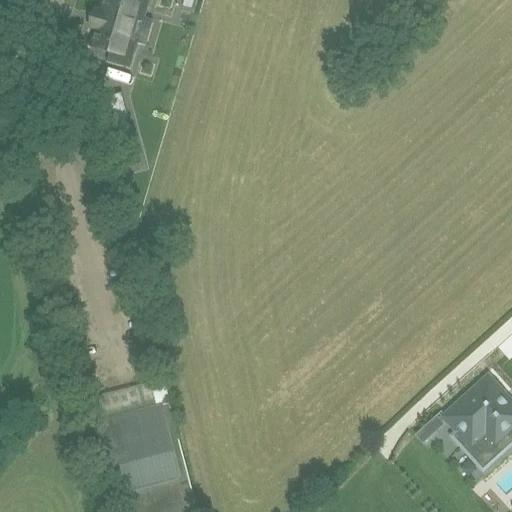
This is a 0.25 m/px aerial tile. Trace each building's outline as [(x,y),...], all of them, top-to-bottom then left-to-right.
[(97,31),(92,46),(110,51),(107,63),(131,70),(138,46),(138,45),(129,42),(136,18),(145,21),(145,20),(151,0),(125,0),(124,4),(110,0),(105,0),(102,14),(97,13),(96,16),(93,26),(92,29),(97,31)] [(113,171),(140,164),(128,117),(101,125),(113,171)] [(511,405),(488,379),(445,418),(458,433),(454,438),(483,470),(511,444),(511,405)] [(157,409),(169,406),(163,383),(161,383),(151,386),(157,409)] [(98,424),(120,511),(196,511),(169,406),(157,409),(98,424)] [(436,418),(423,429),(430,437),(443,426),(436,418)]
